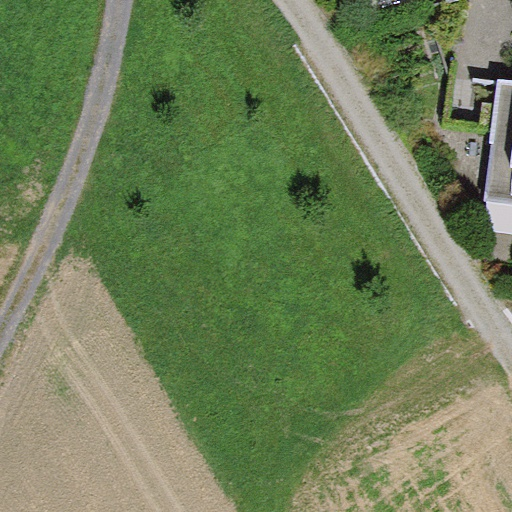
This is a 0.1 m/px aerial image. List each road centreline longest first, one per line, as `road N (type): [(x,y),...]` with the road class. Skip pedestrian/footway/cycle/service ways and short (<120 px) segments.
road 1 (track): [(289,0),(506,343)]
road 2 (track): [(106,0),(99,58),(60,196),(0,320)]
